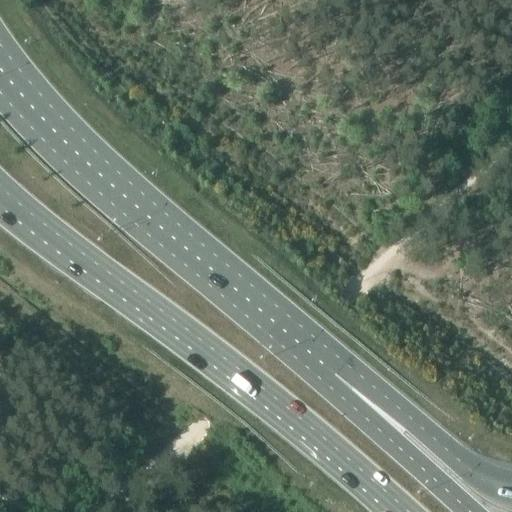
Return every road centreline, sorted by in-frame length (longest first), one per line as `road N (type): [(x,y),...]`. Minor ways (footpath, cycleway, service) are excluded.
road 1 (primary): [(0,194),(392,498)]
road 2 (primary): [(278,337),(84,162),(0,70)]
road 3 (motorway): [(511,497),(278,337)]
road 4 (primary): [(466,511),(278,337)]
